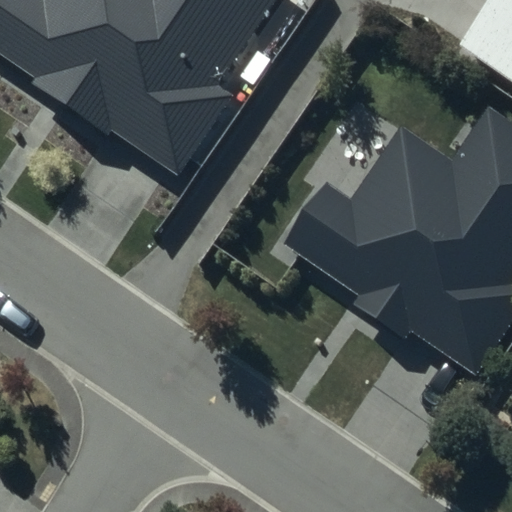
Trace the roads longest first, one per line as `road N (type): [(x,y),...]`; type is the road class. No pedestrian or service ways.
road 1 (residential): [(172,388),(363,511)]
road 2 (residential): [(0,268),(172,388)]
road 3 (residential): [(172,388),(93,511)]
